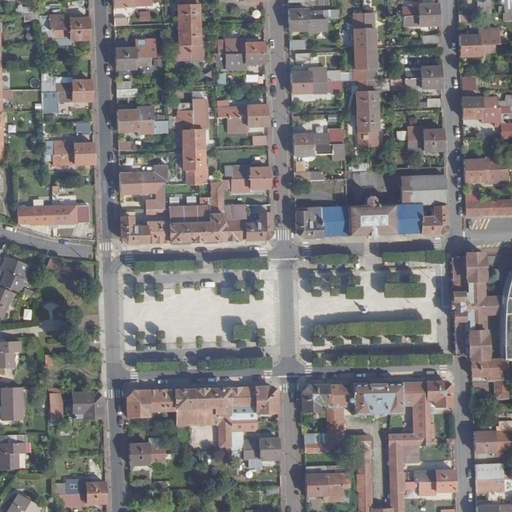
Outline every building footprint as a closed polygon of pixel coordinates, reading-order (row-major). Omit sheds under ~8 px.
[(189,25),(187,0),(177,0),(178,25),(189,25)] [(196,0),(187,0),(189,25),(200,25),(199,4),(196,4),(196,0)] [(511,12),(511,0),(498,0),(504,7),(504,13),(511,12)] [(477,14),(492,14),(491,1),(477,1),(477,14)] [(438,15),(438,4),(435,4),(422,4),(418,5),(418,7),(402,8),(402,11),(396,11),(396,16),(404,16),(438,15)] [(339,18),(339,11),(308,12),(308,9),(287,10),(288,21),(323,19),(324,19),(339,18)] [(139,11),(139,21),(150,21),(150,11),(139,11)] [(503,21),(511,20),(511,12),(504,13),(503,13),(503,21)] [(39,22),(39,30),(54,30),(90,29),(89,18),(70,18),(70,13),(39,14),(39,22)] [(364,49),(363,14),(352,14),(353,50),(364,49)] [(374,14),(363,14),(364,49),(375,49),(374,14)] [(474,14),(458,15),(458,23),(474,22),(474,14)] [(438,15),(404,16),(404,27),(439,26),(438,15)] [(323,19),(288,21),(288,32),(307,31),(307,32),(312,32),(311,29),(324,28),(323,19)] [(189,25),(178,25),(179,46),(175,46),(176,62),(184,62),(190,62),(189,25)] [(200,25),(189,25),(190,62),(191,73),(196,73),(196,66),(199,66),(199,61),(204,61),(204,45),(201,45),(200,25)] [(70,40),(90,40),(90,29),(54,30),(54,40),(70,39),(70,40)] [(495,45),(501,45),(500,29),(479,30),(479,35),(459,36),(459,46),(495,45)] [(422,36),(422,45),(440,44),(439,36),(422,36)] [(135,48),(116,48),(116,58),(151,57),(156,57),(156,52),(155,47),(155,39),(150,40),(135,40),(135,48)] [(265,53),(264,43),(245,43),(245,40),(224,40),(225,47),(217,47),(217,55),(229,55),(265,53)] [(289,50),(305,49),(305,40),(289,41),(289,50)] [(459,46),(459,57),(480,56),(480,55),(487,54),(487,53),(495,53),(495,45),(459,46)] [(364,49),(353,50),(354,70),(357,70),(357,81),(365,80),(364,49)] [(375,49),(364,49),(365,80),(376,80),(375,49)] [(229,55),(215,55),(215,57),(215,63),(215,66),(229,65),(229,67),(245,67),(245,64),(265,64),(265,53),(229,55)] [(309,53),(295,54),(295,62),(310,61),(309,53)] [(151,57),(116,58),(116,70),(136,69),(136,66),(151,65),(151,57)] [(405,74),(390,74),(391,79),(440,78),(440,67),(405,68),(405,74)] [(309,72),(290,72),(290,83),(326,82),(325,68),(308,68),(309,72)] [(328,82),(341,81),(341,73),(331,73),(331,76),(328,76),(328,82)] [(341,81),(349,81),(349,73),(341,73),(341,81)] [(246,82),(264,82),(264,74),(246,74),(246,82)] [(41,76),(41,85),(56,84),(56,78),(56,77),(51,77),(41,76)] [(476,77),(461,77),(462,88),(476,88),(476,77)] [(440,78),(391,79),(391,85),(404,85),(404,88),(441,87),(440,78)] [(367,112),(365,80),(357,81),(358,91),(355,91),(356,112),(367,112)] [(376,80),(365,80),(367,112),(377,111),(376,91),(379,91),(379,80),(376,80)] [(56,92),(92,91),(91,81),(71,81),(71,84),(56,84),(56,92)] [(326,82),(290,83),(291,93),(311,93),(311,89),(327,88),(327,90),(330,90),(330,93),(342,93),(341,81),(328,82),(326,82)] [(122,90),(132,89),(132,82),(117,82),(117,90),(122,90)] [(41,88),(41,93),(56,92),(56,84),(41,85),(41,88)] [(56,102),(92,101),(92,91),(56,92),(41,93),(42,109),(42,112),(57,112),(56,102)] [(497,107),(511,106),(511,95),(506,96),(504,101),(497,102),(497,97),(461,98),(461,108),(497,107)] [(427,99),(427,108),(442,107),(441,99),(427,99)] [(192,115),(192,102),(177,103),(178,130),(182,130),(182,150),(193,150),(192,115)] [(229,108),(217,108),(217,118),(228,118),(267,116),(267,106),(229,108)] [(137,111),(117,111),(118,122),(153,121),(153,119),(153,107),(137,107),(137,111)] [(461,108),(462,120),(483,119),(483,123),(500,122),(500,110),(497,110),(497,107),(461,108)] [(377,111),(367,112),(368,148),(378,148),(377,111)] [(368,148),(367,112),(356,112),(358,149),(368,148)] [(200,115),(192,115),(193,150),(204,150),(203,123),(200,123),(200,115)] [(267,127),(267,116),(228,118),(228,134),(247,133),(247,127),(267,127)] [(168,128),(168,120),(158,121),(158,129),(168,128)] [(153,134),(153,121),(118,122),(118,132),(139,132),(139,134),(153,134)] [(511,122),(501,123),(502,138),(511,138),(511,122)] [(76,123),(75,133),(90,133),(91,123),(76,123)] [(407,127),(408,141),(443,140),(442,129),(424,130),(424,126),(407,127)] [(331,144),(344,143),(343,130),(328,131),(328,134),(292,135),(293,146),(331,144)] [(397,140),(407,140),(406,131),(397,131),(397,140)] [(253,137),(253,146),(268,145),(268,137),(253,137)] [(423,151),(443,151),(443,140),(408,141),(408,154),(421,154),(423,151)] [(44,156),(94,154),(93,144),(73,144),(73,141),(58,141),(58,150),(50,150),(49,145),(43,145),(44,156)] [(332,154),(331,144),(293,146),(293,156),(332,154)] [(193,150),(182,150),(183,171),(186,171),(186,184),(186,186),(195,186),(193,150)] [(204,150),(193,150),(195,186),(202,185),(202,184),(208,184),(208,170),(205,170),(204,150)] [(53,166),(94,165),(94,154),(44,156),(44,162),(53,161),(53,166)] [(499,170),(509,170),(509,165),(504,165),(504,156),(486,157),(484,160),(484,163),(499,162),(499,170)] [(464,171),(499,170),(499,162),(484,163),(484,160),(463,160),(464,171)] [(153,172),(119,174),(120,184),(163,182),(167,182),(167,166),(153,166),(153,172)] [(269,178),(269,168),(249,168),(249,166),(230,167),(230,176),(234,176),(234,179),(269,178)] [(464,171),(464,182),(485,181),(485,184),(509,183),(509,170),(499,170),(464,171)] [(321,172),(294,173),(294,182),(321,181),(321,172)] [(366,206),(351,207),(342,207),(320,208),(321,237),(421,234),(421,217),(420,206),(445,205),(444,175),(405,177),(405,186),(402,186),(402,204),(376,206),(376,200),(372,197),(367,197),(365,200),(366,206)] [(234,179),(232,179),(232,193),(250,193),(249,189),(270,189),(269,178),(234,179)] [(163,182),(120,184),(120,194),(156,193),(156,200),(146,201),(147,209),(164,209),(163,185),(163,182)] [(223,183),(211,183),(212,206),(207,206),(207,198),(200,199),(200,206),(169,208),(169,222),(170,243),(225,241),(224,206),(223,183)] [(465,217),(511,214),(511,199),(480,201),(464,201),(465,217)] [(53,207),(54,227),(59,227),(59,224),(76,223),(76,221),(75,206),(53,207)] [(75,206),(76,221),(84,220),(84,206),(75,206)] [(244,224),(244,206),(224,206),(225,241),(245,240),(244,224)] [(49,227),(54,227),(53,207),(20,208),(17,208),(18,224),(20,224),(30,224),(31,225),(49,224),(49,227)] [(321,237),(320,208),(295,209),(295,212),(296,232),(303,238),(321,237)] [(433,216),(421,217),(421,234),(438,233),(446,226),(445,208),(433,209),(433,216)] [(257,224),(244,224),(245,240),(266,240),(271,233),(271,213),(260,214),(260,221),(257,224)] [(127,244),(170,243),(169,222),(147,222),(147,227),(133,227),(133,218),(120,218),(121,238),(127,244)] [(511,271),(509,271),(502,296),(486,297),(484,255),(478,255),(478,254),(477,253),(476,252),(471,252),(470,253),(470,254),(470,255),(464,256),(463,258),(450,258),(451,267),(452,300),(450,300),(451,315),(453,315),(454,349),(455,356),(467,356),(467,357),(469,357),(469,362),(471,362),(489,361),(489,359),(487,316),(499,315),(500,358),(507,358),(511,357),(511,271)] [(5,272),(0,285),(18,292),(28,266),(7,257),(1,271),(5,272)] [(426,297),(426,283),(420,283),(420,271),(385,271),(385,296),(426,297)] [(355,272),(318,272),(318,291),(327,291),(327,288),(343,288),(343,279),(355,279),(355,272)] [(13,293),(0,288),(0,317),(3,319),(13,293)] [(23,319),(31,320),(32,310),(24,309),(23,319)] [(19,342),(0,342),(0,368),(12,368),(13,353),(19,352),(19,342)] [(52,355),(42,356),(43,365),(53,365),(52,355)] [(507,362),(507,358),(500,358),(489,359),(489,361),(471,362),(471,378),(486,378),(486,382),(494,381),(495,399),(508,398),(507,362)] [(444,381),(428,382),(428,400),(431,400),(433,402),(434,404),(434,407),(452,407),(451,388),(444,381)] [(387,435),(388,447),(402,446),(418,446),(430,446),(429,424),(428,400),(428,382),(326,385),(327,403),(328,434),(328,449),(356,448),(369,448),(369,436),(343,437),(342,407),(354,407),(354,413),(401,411),(401,405),(412,405),(413,434),(387,435)] [(322,403),(327,403),(326,385),(308,385),(301,392),(302,412),(319,411),(319,406),(322,403)] [(58,386),(47,387),(49,420),(60,419),(59,411),(59,402),(58,386)] [(254,387),(255,405),(255,414),(256,414),(277,413),(277,393),(271,386),(254,387)] [(219,452),(243,451),(242,441),(242,432),(231,433),(230,406),(255,405),(254,387),(174,390),(175,411),(175,420),(175,426),(218,424),(219,452)] [(22,420),(21,388),(2,388),(2,421),(22,420)] [(150,412),(175,411),(174,390),(133,390),(127,398),(128,417),(150,417),(150,412)] [(73,419),(103,418),(102,398),(96,392),(72,393),(73,410),(73,419)] [(72,401),(59,402),(59,411),(73,410),(72,401)] [(231,433),(242,432),(247,432),(246,423),(257,423),(256,414),(255,414),(255,405),(230,406),(231,433)] [(494,431),(473,432),(474,443),(511,441),(511,420),(496,421),(497,426),(494,426),(494,431)] [(246,423),(247,432),(254,432),(257,429),(257,423),(246,423)] [(434,424),(429,424),(430,446),(437,445),(437,440),(436,440),(434,438),(434,424)] [(247,432),(242,432),(242,441),(255,441),(254,432),(247,432)] [(328,453),(328,449),(328,434),(303,435),(304,446),(315,445),(316,454),(328,453)] [(24,454),(24,435),(7,436),(7,443),(0,443),(0,469),(18,469),(18,454),(24,454)] [(242,441),(243,451),(279,450),(278,439),(258,440),(258,441),(242,441)] [(511,456),(511,441),(474,443),(474,453),(492,452),(492,457),(511,456)] [(129,455),(165,454),(165,445),(162,445),(149,446),(149,444),(129,445),(129,455)] [(304,454),(316,454),(315,445),(304,446),(304,454)] [(390,509),(404,509),(403,494),(405,494),(404,483),(404,473),(402,473),(402,463),(402,446),(388,447),(390,509)] [(402,446),(402,463),(418,462),(418,446),(402,446)] [(358,495),(358,510),(372,510),(369,448),(356,448),(357,473),(354,473),(355,485),(355,495),(358,495)] [(279,450),(243,451),(244,457),(259,457),(259,461),(279,460),(279,450)] [(129,455),(129,465),(149,465),(149,461),(165,460),(165,454),(129,455)] [(259,457),(244,457),(244,466),(259,466),(259,461),(259,457)] [(503,479),(511,478),(511,464),(474,466),(475,480),(503,479)] [(305,475),(305,486),(340,485),(339,466),(321,467),(321,474),(305,475)] [(414,472),(414,483),(418,483),(455,481),(454,471),(414,472)] [(503,492),(503,479),(475,480),(475,491),(498,490),(498,493),(503,492)] [(71,494),(105,493),(105,482),(84,483),(84,480),(70,480),(71,494)] [(435,493),(455,492),(455,481),(418,483),(404,483),(405,494),(419,493),(419,496),(435,495),(435,493)] [(305,486),(305,497),(322,496),(323,502),(342,501),(342,485),(340,485),(305,486)] [(280,495),(280,487),(265,487),(266,495),(280,495)] [(160,492),(148,493),(148,501),(160,500),(160,492)] [(86,504),(106,503),(105,493),(71,494),(69,494),(70,507),(86,506),(86,504)] [(36,511),(39,507),(18,494),(7,511),(36,511)] [(54,495),(54,507),(70,507),(69,494),(68,494),(54,495)]
